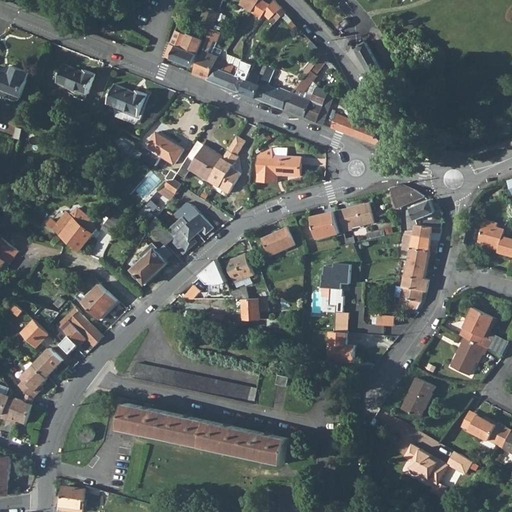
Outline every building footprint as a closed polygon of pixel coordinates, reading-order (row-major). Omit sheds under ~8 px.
[(247,0),(243,7),(252,13),(260,0),(247,0)] [(260,0),(252,13),(262,19),(265,14),(271,6),(261,0),(260,0)] [(265,14),(270,21),(274,17),(283,8),(275,0),(274,0),(271,6),(265,14)] [(212,29),(214,24),(218,14),(205,8),(199,24),(212,29)] [(283,8),(274,17),(278,21),(287,13),(283,8)] [(295,19),(290,25),(294,29),(300,24),(295,19)] [(220,34),(217,33),(211,31),(194,74),(208,80),(213,69),(223,73),(228,64),(218,60),(211,57),(220,34)] [(190,35),(187,42),(174,36),(170,45),(167,57),(193,67),(204,41),(190,35)] [(366,43),(366,42),(365,43),(354,50),(375,85),(387,78),(366,43)] [(325,53),(293,95),(291,94),(285,109),(317,122),(329,92),(311,84),(313,81),(312,80),(329,58),(325,53)] [(251,73),(256,76),(261,63),(256,60),(254,66),(251,73)] [(244,62),(241,69),(251,73),(254,66),(244,62)] [(208,80),(233,89),(241,69),(228,64),(223,73),(213,69),(208,80)] [(86,71),(85,73),(65,65),(59,83),(88,96),(96,75),(86,71)] [(269,86),(275,69),(268,66),(267,69),(262,81),(263,81),(262,83),(256,98),(285,109),(291,94),(280,89),(279,91),(269,86)] [(22,92),(29,73),(13,67),(9,74),(0,70),(0,89),(20,98),(22,92)] [(241,69),(233,89),(243,93),(251,73),(241,69)] [(251,73),(243,93),(256,98),(262,83),(259,82),(260,79),(258,77),(256,76),(251,73)] [(329,92),(317,122),(323,125),(335,95),(347,83),(344,77),(329,92)] [(137,92),(136,94),(116,86),(108,106),(122,112),(139,119),(148,97),(137,92)] [(381,147),(385,141),(362,106),(355,122),(338,115),(332,128),(381,147)] [(137,123),(139,119),(122,112),(120,116),(137,123)] [(21,131),(14,129),(12,139),(19,141),(21,131)] [(158,132),(149,147),(163,156),(175,164),(185,149),(158,132)] [(234,141),(243,147),(246,142),(237,136),(234,141)] [(188,159),(194,163),(206,144),(199,140),(188,159)] [(224,156),(209,180),(229,193),(242,173),(232,166),(239,156),(238,155),(243,147),(234,141),(224,156)] [(206,144),(194,163),(188,159),(178,175),(186,180),(192,169),(209,180),(224,156),(206,144)] [(149,147),(142,159),(156,168),(163,156),(149,147)] [(275,156),(271,148),(258,154),(257,181),(276,182),(277,175),(300,176),(300,157),(275,156)] [(153,169),(135,190),(146,198),(163,177),(153,169)] [(182,185),(183,185),(186,180),(178,175),(175,180),(182,185)] [(158,192),(170,201),(182,185),(175,180),(169,180),(158,192)] [(403,185),(397,187),(391,188),(397,209),(401,208),(425,197),(425,196),(424,195),(416,190),(412,188),(407,187),(403,185)] [(433,201),(432,200),(411,209),(416,221),(435,212),(435,208),(434,204),(433,201)] [(347,214),(340,216),(344,232),(352,230),(352,228),(374,222),(370,203),(348,208),(346,211),(347,214)] [(146,204),(139,211),(143,214),(149,207),(146,204)] [(128,220),(117,212),(109,207),(105,219),(108,221),(102,231),(114,240),(128,220)] [(212,226),(196,207),(184,218),(198,234),(203,230),(206,234),(214,228),(212,226)] [(406,211),(408,231),(414,231),(415,225),(416,221),(411,209),(406,211)] [(340,232),(334,211),(312,218),(317,238),(340,232)] [(88,225),(89,223),(75,212),(71,217),(66,213),(64,217),(58,212),(47,224),(58,234),(81,251),(96,231),(91,226),(88,225)] [(181,220),(177,222),(184,231),(176,237),(157,217),(150,228),(165,244),(166,246),(175,239),(179,244),(177,246),(184,253),(197,242),(194,237),(198,234),(184,218),(181,220)] [(442,228),(443,218),(434,217),(432,223),(424,222),(423,226),(442,228)] [(490,244),(500,247),(499,251),(499,253),(511,257),(511,238),(504,236),(507,229),(500,226),(501,223),(489,218),(481,241),(490,244)] [(442,228),(423,226),(415,225),(414,231),(413,235),(439,241),(442,228)] [(296,244),(288,227),(263,238),(271,256),(296,244)] [(408,231),(405,231),(401,249),(410,252),(405,276),(425,279),(431,251),(411,246),(413,235),(414,231),(408,231)] [(436,252),(439,241),(413,235),(411,246),(431,251),(436,252)] [(0,240),(0,267),(6,260),(9,263),(19,251),(2,237),(0,240)] [(162,241),(157,246),(160,249),(158,251),(164,258),(171,251),(166,246),(165,244),(162,241)] [(144,259),(133,270),(146,283),(168,262),(164,258),(158,251),(160,249),(157,246),(154,242),(140,255),(144,259)] [(235,282),(255,274),(247,253),(227,262),(235,282)] [(227,281),(218,259),(201,275),(209,283),(222,283),(227,281)] [(336,306),(336,313),(335,326),(335,333),(347,334),(348,314),(344,314),(345,297),(344,297),(344,290),(343,289),(343,284),(351,285),(352,266),(335,264),(334,268),(325,267),(324,275),(323,275),(322,288),(331,289),(330,306),(336,306)] [(425,279),(405,276),(403,288),(398,287),(396,298),(401,299),(399,306),(416,310),(421,301),(421,298),(423,291),(427,292),(430,279),(425,279)] [(100,283),(83,303),(100,319),(117,300),(100,283)] [(184,299),(195,299),(202,292),(196,286),(184,299)] [(234,299),(238,299),(243,299),(249,299),(246,286),(231,292),(234,299)] [(243,299),(243,320),(260,320),(260,299),(249,299),(243,299)] [(12,308),(19,314),(24,308),(20,304),(16,302),(12,308)] [(502,318),(481,304),(464,329),(469,332),(489,345),(490,346),(495,338),(490,336),(487,334),(494,323),(497,325),(502,318)] [(94,346),(104,336),(76,308),(58,324),(79,345),(86,339),(94,346)] [(37,347),(51,333),(35,319),(22,332),(37,347)] [(281,321),(266,319),(265,327),(281,328),(281,321)] [(487,334),(490,336),(495,338),(490,346),(504,355),(511,341),(506,338),(501,330),(497,325),(494,323),(487,334)] [(355,345),(347,344),(347,334),(335,333),(330,332),(328,361),(354,363),(355,345)] [(469,332),(451,359),(468,371),(476,359),(481,350),(483,352),(484,352),(489,345),(469,332)] [(255,404),(258,390),(136,363),(133,377),(255,404)] [(35,366),(21,380),(24,382),(19,388),(27,396),(25,403),(17,400),(16,403),(10,401),(11,397),(9,397),(0,393),(0,415),(3,417),(2,420),(8,423),(10,419),(19,422),(27,425),(35,407),(33,407),(35,402),(39,397),(36,394),(42,387),(50,380),(35,366)] [(287,386),(290,377),(281,375),(278,384),(287,386)] [(424,417),(438,386),(418,377),(405,409),(424,417)] [(0,393),(9,397),(11,390),(0,386),(0,393)] [(42,387),(36,394),(39,397),(45,391),(42,387)] [(289,438),(225,424),(127,402),(122,428),(200,445),(208,447),(284,464),(289,438)] [(460,426),(468,431),(477,414),(469,410),(460,426)] [(511,431),(497,423),(496,425),(477,414),(468,431),(501,449),(510,433),(511,431)] [(86,442),(87,443),(89,442),(90,442),(92,441),(93,440),(94,439),(95,437),(95,436),(95,434),(95,433),(95,431),(94,430),(93,429),(92,428),(90,427),(89,427),(87,427),(86,427),(84,427),(83,428),(81,429),(80,431),(79,433),(79,436),(80,438),(81,440),(82,441),(83,442),(85,442),(86,442)] [(501,450),(511,455),(511,433),(510,433),(501,449),(501,450)] [(416,446),(414,450),(409,459),(422,466),(420,471),(420,473),(421,474),(422,475),(424,475),(425,475),(426,474),(434,478),(432,481),(443,487),(452,470),(454,466),(444,461),(443,462),(435,458),(436,457),(416,446)] [(0,494),(8,495),(11,457),(0,455),(0,494)] [(85,499),(86,489),(65,486),(62,510),(82,511),(83,511),(84,506),(89,507),(91,500),(85,499)] [(108,499),(110,493),(92,487),(90,494),(99,497),(96,503),(104,508),(108,499)]
